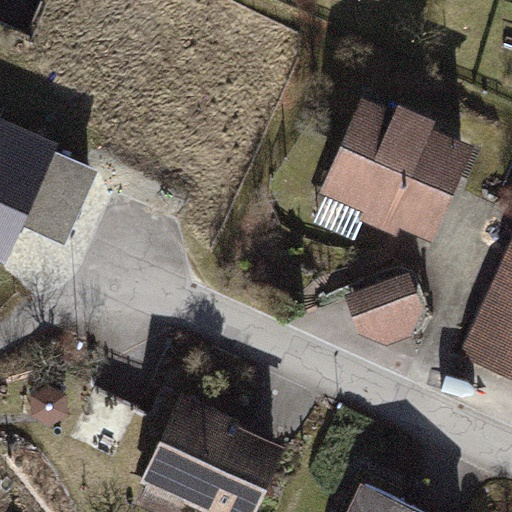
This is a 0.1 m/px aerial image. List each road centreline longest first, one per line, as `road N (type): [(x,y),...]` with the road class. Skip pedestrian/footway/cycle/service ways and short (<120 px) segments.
road 1 (residential): [(511,450),(149,292)]
road 2 (track): [(149,292),(47,310),(0,341)]
